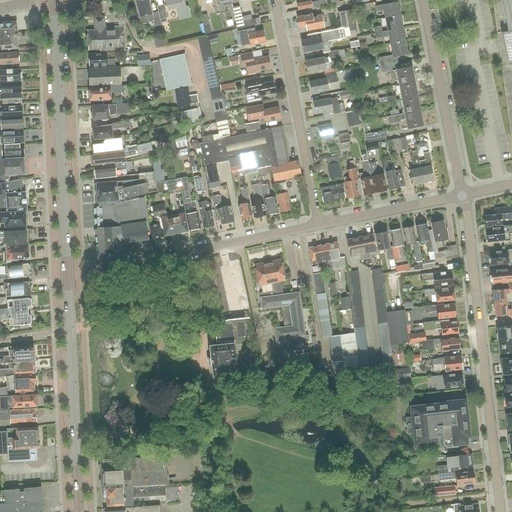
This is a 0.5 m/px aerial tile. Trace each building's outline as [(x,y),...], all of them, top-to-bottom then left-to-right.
[(137,0),(136,0),(140,16),(141,24),(153,21),(154,26),(161,25),(161,22),(160,19),(158,12),(152,13),(148,0),(137,0)] [(165,0),(167,6),(168,10),(176,8),(179,20),(191,17),(188,6),(186,7),(184,0),(183,0),(182,0),(181,0),(165,0)] [(220,11),(217,0),(204,0),(205,0),(212,0),(213,4),(215,12),(220,11)] [(232,4),(230,0),(217,0),(220,11),(225,10),(224,6),(232,4)] [(313,7),(312,2),(312,0),(297,4),(298,10),(313,7)] [(511,0),(501,0),(511,50),(511,0)] [(384,10),(386,18),(401,15),(400,8),(399,8),(397,2),(383,5),(376,6),(377,12),(384,10)] [(157,6),(158,12),(160,19),(166,18),(167,17),(164,4),(157,6)] [(244,26),(242,16),(240,6),(232,8),(237,28),(244,26)] [(339,12),(342,28),(355,25),(352,9),(339,12)] [(212,32),(207,14),(201,16),(201,17),(201,18),(202,22),(205,34),(212,32)] [(261,24),(259,17),(252,19),(251,14),(242,16),(244,26),(245,27),(261,24)] [(312,14),(297,17),(299,28),(306,27),(307,31),(324,27),(322,14),(317,15),(316,14),(312,14)] [(402,21),(401,15),(386,18),(388,30),(402,28),(401,21),(402,21)] [(100,52),(125,50),(124,26),(105,27),(105,16),(94,17),(95,30),(88,30),(89,50),(100,49),(100,52)] [(0,33),(1,34),(17,33),(17,22),(0,22),(0,33)] [(320,37),(302,41),(304,52),(323,48),(322,43),(328,42),(328,41),(346,38),(346,37),(350,36),(348,27),(324,32),(319,33),(320,37)] [(404,34),(402,28),(388,30),(388,31),(383,32),(383,31),(375,33),(376,38),(383,37),(389,36),(391,43),(406,40),(405,34),(404,34)] [(265,41),(263,31),(249,34),(249,38),(243,39),(244,43),(250,42),(251,44),(265,41)] [(18,49),(17,33),(1,34),(0,33),(0,42),(1,43),(2,49),(18,49)] [(157,37),(158,46),(169,44),(168,35),(157,37)] [(408,47),(406,40),(391,43),(393,55),(379,58),(380,66),(397,62),(396,56),(407,53),(406,47),(408,47)] [(331,58),(339,57),(340,57),(338,49),(328,51),(329,57),(306,61),(308,72),(325,68),(324,64),(331,62),(331,58)] [(0,63),(19,63),(19,52),(0,53),(0,63)] [(117,52),(107,52),(107,53),(90,54),(90,59),(89,59),(89,66),(91,66),(91,67),(108,65),(107,57),(110,57),(118,57),(117,52)] [(271,68),(268,56),(253,59),(252,52),(240,55),(242,67),(246,67),(248,74),(252,73),(252,71),(271,68)] [(150,65),(150,55),(138,55),(138,66),(150,65)] [(184,55),(178,57),(181,69),(187,67),(184,55)] [(239,64),(237,56),(229,58),(231,66),(239,64)] [(181,69),(178,57),(172,58),(175,70),(181,69)] [(175,70),(172,58),(166,59),(169,71),(175,70)] [(169,71),(166,59),(160,61),(163,73),(169,71)] [(412,66),(399,69),(397,62),(380,66),(382,73),(397,70),(399,84),(415,81),(412,66)] [(187,67),(181,69),(175,70),(176,76),(189,73),(187,67)] [(90,85),(120,84),(120,68),(90,69),(90,85)] [(1,81),(20,80),(20,69),(0,70),(0,74),(0,75),(1,81)] [(176,76),(175,70),(169,71),(163,73),(164,78),(176,76)] [(325,74),(326,79),(310,82),(312,93),(329,89),(327,83),(338,81),(336,72),(325,74)] [(190,79),(189,73),(176,76),(178,82),(190,79)] [(178,82),(176,76),(164,78),(165,84),(178,82)] [(247,89),(246,92),(248,103),(262,101),(261,95),(276,93),(273,81),(262,84),(260,78),(246,80),(247,89)] [(191,86),(190,79),(178,82),(179,88),(191,86)] [(418,96),(415,81),(399,84),(402,99),(418,96)] [(0,88),(0,93),(21,92),(20,82),(2,83),(2,89),(0,88)] [(179,88),(178,82),(165,84),(167,91),(174,89),(177,89),(179,88)] [(124,86),(91,88),(91,101),(110,100),(110,90),(114,89),(114,93),(124,92),(124,86)] [(198,102),(197,94),(190,96),(189,87),(177,89),(174,89),(178,108),(190,105),(190,107),(199,105),(198,102)] [(353,98),(352,90),(339,92),(340,100),(353,98)] [(21,103),(21,92),(0,93),(0,98),(3,98),(3,104),(21,103)] [(420,110),(418,96),(402,99),(405,113),(420,110)] [(337,97),(330,99),(314,102),(316,113),(323,111),(324,116),(334,114),(340,113),(337,97)] [(126,112),(126,104),(93,105),(93,119),(109,118),(108,115),(116,114),(116,112),(126,112)] [(278,107),(264,110),(263,104),(246,108),(248,121),(265,118),(265,121),(281,118),(278,107)] [(203,119),(200,107),(199,107),(199,105),(190,107),(190,110),(180,112),(182,124),(196,121),(197,121),(202,120),(202,119),(203,119)] [(0,117),(22,116),(22,106),(3,107),(3,112),(0,112),(0,117)] [(359,117),(357,110),(346,113),(347,120),(359,117)] [(423,125),(420,110),(405,113),(408,128),(423,125)] [(180,119),(178,111),(170,113),(172,121),(180,119)] [(0,117),(0,123),(1,123),(2,129),(23,128),(22,117),(1,118),(0,117)] [(360,124),(359,117),(347,120),(348,127),(360,124)] [(116,129),(122,128),(131,126),(130,120),(111,124),(102,125),(102,126),(93,127),(94,139),(102,138),(113,137),(112,127),(116,127),(116,129)] [(260,130),(259,122),(246,124),(247,132),(260,130)] [(323,137),(337,135),(335,122),(321,125),(323,137)] [(224,138),(228,158),(254,153),(256,165),(257,169),(271,166),(272,172),(274,181),(302,176),(298,160),(289,162),(282,126),(261,130),(224,138)] [(2,143),(23,142),(23,130),(1,131),(0,131),(0,136),(1,136),(2,143)] [(386,131),(381,132),(366,135),(368,142),(387,138),(386,131)] [(350,142),(348,132),(338,134),(340,144),(350,142)] [(187,146),(185,134),(175,136),(177,148),(187,146)] [(177,148),(175,136),(174,137),(175,137),(165,139),(167,151),(176,149),(176,150),(178,149),(177,149),(177,148)] [(409,153),(406,136),(399,138),(403,154),(409,153)] [(94,153),(123,149),(121,138),(105,140),(106,141),(104,142),(93,143),(94,153)] [(228,160),(228,158),(224,138),(200,144),(204,165),(228,160)] [(402,151),(399,138),(391,139),(394,153),(402,151)] [(199,143),(196,140),(192,141),(190,145),(193,148),(197,147),(199,143)] [(421,150),(432,148),(430,141),(419,144),(421,150)] [(94,154),(91,154),(95,165),(114,162),(114,160),(126,159),(125,156),(137,152),(137,153),(151,150),(149,142),(134,145),(135,147),(126,151),(114,152),(94,154)] [(0,156),(3,156),(24,155),(23,143),(3,144),(0,144),(0,143),(0,156)] [(378,143),(365,145),(367,151),(379,148),(378,143)] [(190,158),(188,147),(178,149),(176,150),(170,151),(170,154),(171,154),(173,163),(190,159),(191,159),(190,158)] [(434,180),(431,165),(429,152),(423,153),(425,160),(419,161),(420,165),(419,165),(420,168),(421,167),(424,182),(434,180)] [(256,165),(254,153),(228,158),(228,160),(230,168),(242,165),(243,168),(256,165)] [(420,165),(419,161),(418,154),(411,156),(413,165),(410,165),(411,169),(410,170),(413,185),(424,182),(421,167),(420,168),(419,165),(420,165)] [(9,175),(25,174),(24,157),(5,158),(5,159),(0,159),(0,179),(10,179),(9,175)] [(358,179),(356,168),(354,160),(349,161),(351,169),(350,169),(352,176),(343,177),(348,198),(359,196),(356,180),(358,179)] [(375,192),(369,167),(368,160),(363,161),(361,161),(364,173),(360,174),(364,195),(375,192)] [(389,189),(400,187),(404,186),(401,170),(394,171),(394,169),(392,170),(390,160),(383,161),(389,189)] [(115,166),(95,168),(96,178),(116,176),(116,169),(127,168),(126,162),(115,163),(115,166)] [(342,176),(340,162),(327,164),(330,178),(342,176)] [(220,180),(216,164),(205,167),(209,183),(220,180)] [(243,168),(242,165),(230,168),(231,173),(243,171),(243,168)] [(375,192),(387,190),(384,174),(377,175),(375,165),(370,166),(375,192)] [(272,172),(271,166),(257,169),(258,175),(272,172)] [(96,187),(96,193),(123,190),(124,198),(125,198),(157,191),(156,180),(154,171),(138,173),(139,179),(117,181),(116,181),(97,183),(97,186),(96,187)] [(173,190),(181,188),(182,192),(184,202),(186,214),(189,230),(201,227),(198,211),(195,200),(191,201),(187,177),(156,183),(157,191),(158,193),(168,191),(173,190)] [(204,200),(202,190),(204,189),(202,179),(199,177),(193,178),(199,205),(203,228),(214,225),(211,211),(213,211),(211,204),(205,199),(204,200)] [(0,183),(0,196),(6,196),(7,211),(15,210),(15,211),(27,210),(26,192),(21,192),(21,187),(24,186),(22,179),(0,183)] [(281,212),(291,210),(285,182),(278,184),(280,193),(277,194),(281,212)] [(266,215),(261,188),(260,183),(251,185),(253,194),(254,194),(256,200),(251,201),(255,217),(266,215)] [(267,215),(278,212),(275,197),(270,198),(267,184),(261,186),(267,215)] [(323,202),(345,197),(342,184),(321,188),(323,202)] [(242,220),(253,217),(246,187),(241,188),(244,203),(238,204),(242,220)] [(123,190),(96,193),(96,198),(98,199),(98,202),(118,200),(125,198),(124,198),(123,190)] [(222,224),(234,221),(231,205),(223,207),(220,195),(212,196),(217,220),(221,219),(222,224)] [(146,221),(149,221),(144,198),(132,200),(119,202),(98,204),(98,206),(97,206),(97,215),(98,215),(98,217),(97,217),(98,225),(99,225),(99,228),(98,228),(99,252),(119,251),(119,249),(124,249),(124,242),(149,239),(146,221)] [(178,210),(176,203),(171,204),(173,212),(171,212),(172,216),(176,233),(180,232),(181,232),(185,232),(186,230),(187,230),(184,214),(177,215),(177,211),(178,210)] [(172,216),(167,217),(166,211),(165,212),(164,204),(152,207),(154,217),(162,215),(166,235),(169,234),(170,235),(174,234),(175,233),(176,233),(172,216)] [(496,214),(485,216),(486,227),(503,225),(502,220),(511,218),(511,206),(495,209),(496,214)] [(25,212),(25,213),(18,213),(18,211),(0,212),(0,219),(0,218),(0,225),(1,225),(1,222),(6,222),(6,227),(26,226),(26,225),(29,224),(26,212),(25,212)] [(433,230),(430,231),(433,250),(435,259),(452,256),(451,250),(438,252),(436,241),(449,239),(447,229),(445,229),(444,220),(431,223),(433,230)] [(153,238),(162,236),(159,223),(150,225),(153,238)] [(433,250),(430,231),(428,231),(426,224),(416,226),(419,242),(426,240),(428,252),(433,251),(433,250)] [(511,231),(511,225),(498,227),(498,228),(486,229),(488,241),(497,240),(499,241),(510,240),(509,232),(511,231)] [(417,262),(421,261),(418,242),(416,242),(413,226),(403,228),(406,244),(413,243),(417,262)] [(0,245),(29,244),(28,228),(8,230),(0,230),(0,245)] [(393,247),(392,247),(394,258),(399,257),(397,246),(403,245),(400,229),(390,231),(393,247)] [(386,248),(389,260),(394,259),(394,258),(392,247),(390,247),(387,231),(375,234),(378,250),(386,248)] [(373,234),(360,237),(347,240),(351,256),(361,254),(362,260),(371,258),(370,252),(377,251),(373,234)] [(337,242),(328,244),(331,260),(333,267),(342,265),(341,258),(337,242)] [(331,260),(328,244),(319,246),(323,265),(324,269),(328,268),(327,261),(331,260)] [(7,246),(0,246),(0,253),(4,253),(4,262),(11,262),(11,260),(17,260),(19,258),(26,258),(27,259),(29,256),(28,255),(28,248),(25,249),(25,245),(7,246)] [(323,265),(319,246),(309,248),(312,264),(318,263),(318,266),(323,265)] [(511,264),(511,249),(500,251),(490,252),(491,258),(490,259),(490,264),(491,263),(491,264),(502,263),(503,264),(508,264),(508,265),(511,264)] [(434,266),(433,259),(421,261),(423,268),(434,266)] [(281,260),(268,263),(275,296),(283,294),(280,281),(285,280),(281,260)] [(29,263),(5,266),(0,266),(0,279),(4,279),(30,276),(29,270),(30,269),(30,265),(29,264),(29,263)] [(275,296),(268,263),(255,265),(259,285),(272,282),(274,291),(260,293),(261,298),(275,296)] [(511,280),(511,267),(507,268),(500,269),(501,270),(491,271),(492,283),(511,280)] [(435,286),(453,284),(452,271),(441,272),(422,274),(422,280),(434,279),(435,286)] [(322,337),(330,336),(332,336),(323,272),(313,274),(322,337)] [(30,293),(31,292),(31,288),(30,287),(30,281),(4,283),(5,288),(6,289),(6,297),(30,294),(30,293)] [(338,297),(335,282),(329,283),(331,298),(338,297)] [(511,285),(508,286),(509,288),(505,289),(505,288),(493,290),(495,303),(511,301),(511,285)] [(437,301),(455,299),(453,287),(443,288),(424,290),(425,295),(436,294),(437,301)] [(300,292),(283,294),(275,296),(261,298),(262,309),(283,306),(286,327),(275,328),(280,368),(298,365),(299,376),(311,375),(308,353),(300,354),(299,347),(306,346),(306,342),(309,341),(309,335),(305,335),(300,292)] [(351,309),(350,297),(341,298),(342,310),(351,309)] [(7,308),(8,313),(31,310),(30,306),(32,304),(32,299),(29,298),(7,300),(8,307),(7,308)] [(511,301),(495,303),(496,316),(508,315),(508,314),(511,314),(511,317),(511,316),(511,301)] [(439,319),(456,317),(456,315),(456,314),(456,310),(455,309),(454,304),(444,305),(444,304),(425,306),(426,312),(435,311),(435,310),(438,309),(439,319)] [(31,316),(31,310),(8,313),(0,314),(0,320),(7,319),(8,317),(9,318),(10,326),(20,325),(20,329),(29,328),(28,324),(30,324),(32,322),(32,320),(32,319),(32,317),(31,316)] [(406,324),(407,324),(409,324),(408,311),(405,312),(405,310),(387,312),(387,313),(387,319),(388,324),(389,330),(390,335),(390,341),(391,346),(392,352),(392,357),(393,363),(394,369),(409,367),(408,364),(409,364),(408,362),(407,352),(407,351),(400,351),(399,343),(408,343),(406,324)] [(234,343),(233,340),(248,338),(246,317),(228,319),(221,322),(217,327),(216,334),(217,342),(218,342),(219,344),(210,345),(214,376),(238,374),(234,343)] [(449,320),(430,322),(423,323),(424,330),(442,328),(442,334),(458,332),(457,321),(449,322),(449,320)] [(511,328),(511,329),(511,328),(511,323),(511,326),(497,327),(499,340),(511,338),(511,328)] [(407,325),(407,324),(406,324),(408,343),(423,341),(424,341),(423,335),(410,336),(409,325),(407,325)] [(355,340),(354,334),(354,333),(332,336),(330,336),(335,379),(356,376),(360,375),(359,368),(358,363),(357,357),(357,351),(356,346),(355,340)] [(441,339),(424,341),(423,341),(423,349),(429,349),(433,345),(439,344),(439,343),(442,343),(442,351),(460,349),(459,337),(441,339)] [(511,338),(499,340),(500,353),(511,351),(511,338)] [(35,360),(34,348),(24,348),(24,349),(13,349),(10,350),(10,356),(0,356),(0,363),(9,362),(14,362),(14,361),(35,360)] [(415,351),(407,352),(408,362),(421,361),(420,354),(415,354),(415,351)] [(446,371),(463,369),(461,356),(444,358),(444,357),(432,360),(433,365),(445,364),(446,371)] [(511,358),(502,359),(503,366),(502,367),(502,372),(503,373),(504,374),(511,372),(511,358)] [(35,372),(35,360),(14,361),(14,362),(9,362),(9,369),(0,369),(0,377),(12,375),(15,375),(15,373),(35,372)] [(409,368),(409,367),(394,369),(390,369),(391,380),(411,378),(410,368),(409,368)] [(15,375),(12,375),(12,384),(15,383),(16,390),(9,390),(9,386),(0,388),(0,396),(0,397),(0,396),(9,396),(16,395),(16,393),(35,392),(34,382),(36,382),(36,373),(15,374),(15,375)] [(464,385),(464,380),(463,380),(462,374),(459,374),(443,375),(433,376),(434,381),(436,381),(437,389),(464,387),(463,386),(464,385)] [(404,391),(403,379),(388,381),(389,393),(404,391)] [(37,394),(16,395),(9,396),(0,396),(0,397),(1,411),(10,410),(9,407),(37,406),(37,394)] [(467,437),(470,436),(466,399),(465,399),(465,396),(453,397),(453,401),(411,405),(411,406),(405,406),(409,438),(414,438),(415,444),(437,442),(436,439),(443,438),(444,446),(447,446),(447,447),(452,447),(452,445),(468,443),(467,437)] [(397,397),(385,399),(388,425),(397,424),(395,410),(398,410),(397,397)] [(37,421),(36,412),(36,409),(10,410),(11,422),(37,421)] [(39,447),(38,429),(36,427),(12,428),(13,438),(8,438),(7,431),(0,431),(0,454),(9,454),(10,460),(24,459),(24,458),(34,459),(35,453),(34,453),(34,447),(39,447)] [(471,454),(454,455),(446,456),(447,465),(438,466),(439,474),(466,471),(466,466),(472,466),(472,460),(473,460),(472,455),(471,455),(471,454)] [(127,487),(165,485),(165,484),(169,483),(168,456),(102,459),(104,486),(127,485),(127,487)] [(466,472),(466,471),(439,474),(439,481),(443,480),(457,479),(458,486),(465,485),(465,484),(472,483),(473,483),(475,483),(475,481),(474,480),(473,471),(466,472)] [(133,496),(165,495),(165,489),(165,485),(127,487),(104,488),(104,497),(107,497),(107,506),(133,505),(133,496)] [(42,499),(41,487),(24,488),(0,490),(0,495),(1,503),(14,502),(14,500),(18,499),(19,502),(42,500),(42,499)] [(0,511),(40,511),(45,511),(44,499),(42,499),(42,500),(19,502),(14,502),(1,503),(0,495),(0,494),(0,511)] [(478,511),(478,504),(460,506),(460,503),(453,504),(454,511),(478,511)]
